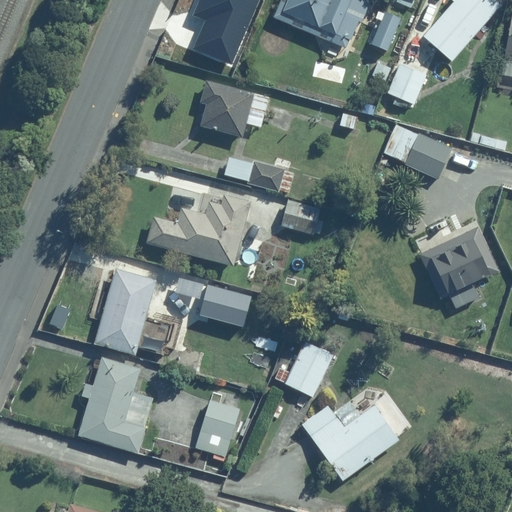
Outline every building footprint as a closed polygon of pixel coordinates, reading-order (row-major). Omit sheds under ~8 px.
[(282,0),(274,20),(346,52),(368,2),(364,0),(282,0)] [(452,64),(502,7),(494,0),(453,0),(452,2),(454,4),(424,39),(452,64)] [(404,21),(387,13),(371,45),(389,53),(404,21)] [(427,77),(400,64),(386,93),(414,106),(427,77)] [(271,100),(208,85),(203,105),(209,106),(204,128),(244,138),(247,126),(264,131),(271,100)] [(452,148),(397,124),(384,154),(406,163),(404,167),(438,181),(452,148)] [(231,156),(225,177),(277,192),(283,171),(231,156)] [(156,218),(149,243),(235,267),(253,206),(224,198),(222,206),(212,203),(208,216),(184,210),(179,225),(156,218)] [(321,209),(288,201),(281,227),(315,235),(321,209)] [(477,228),(415,254),(433,297),(496,271),(477,228)] [(136,356),(146,319),(157,281),(115,269),(95,344),(136,356)] [(211,283),(178,275),(176,275),(170,299),(205,307),(211,283)] [(311,397),(331,354),(302,341),(290,367),(281,363),(273,379),(311,397)] [(140,369),(102,359),(95,384),(84,381),(80,397),(91,400),(80,438),(137,453),(144,426),(126,421),(140,369)] [(225,460),(240,413),(240,412),(211,402),(196,450),(225,460)] [(342,480),(395,440),(368,405),(341,426),(326,407),(301,425),(342,480)]
